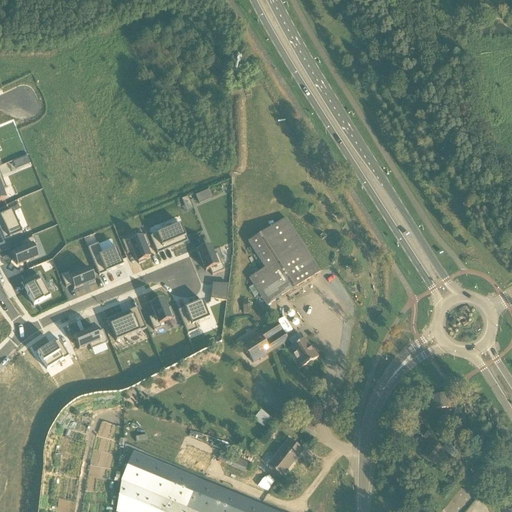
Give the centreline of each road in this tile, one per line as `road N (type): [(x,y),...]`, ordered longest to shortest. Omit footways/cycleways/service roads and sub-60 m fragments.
road 1 (secondary): [(252,0),(441,306)]
road 2 (secondary): [(457,296),(275,0)]
road 3 (tertiary): [(363,511),(373,410),(394,373),(438,339)]
road 4 (residential): [(22,333),(170,271)]
